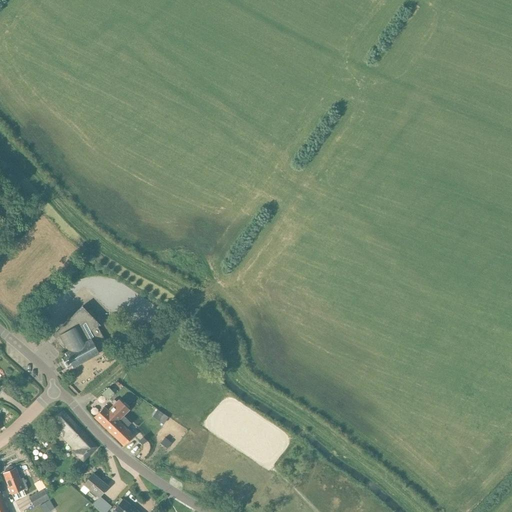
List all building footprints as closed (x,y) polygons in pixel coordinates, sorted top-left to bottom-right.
[(67,368),(71,366),(72,368),(98,354),(98,353),(108,347),(97,327),(99,325),(100,326),(101,325),(96,317),(95,314),(92,316),(82,306),(51,336),(52,336),(53,335),(66,349),(67,348),(69,351),(64,353),(65,356),(61,358),(67,368)] [(94,417),(107,430),(112,425),(112,426),(118,420),(117,420),(129,407),(120,399),(108,411),(104,407),(94,417)] [(83,461),(89,454),(97,447),(63,411),(48,421),(58,431),(65,440),(73,448),(72,450),(83,461)] [(107,430),(123,446),(134,436),(126,428),(131,424),(123,416),(118,421),(118,420),(112,426),(112,425),(107,430)] [(193,426),(186,436),(188,438),(193,442),(200,432),(193,426)] [(143,437),(139,441),(142,445),(147,441),(143,437)] [(160,443),(167,449),(171,443),(165,438),(160,443)] [(27,489),(27,488),(23,478),(20,480),(15,469),(3,473),(11,494),(23,489),(24,490),(27,489)] [(84,484),(98,496),(99,497),(92,505),(100,511),(106,511),(111,506),(99,496),(100,495),(108,486),(93,474),(84,484)] [(55,508),(76,496),(71,488),(50,500),(55,508)] [(43,489),(29,497),(35,507),(49,499),(43,489)] [(50,500),(39,506),(42,511),(48,511),(54,509),(50,500)] [(138,511),(123,500),(113,511),(114,511),(138,511)]
